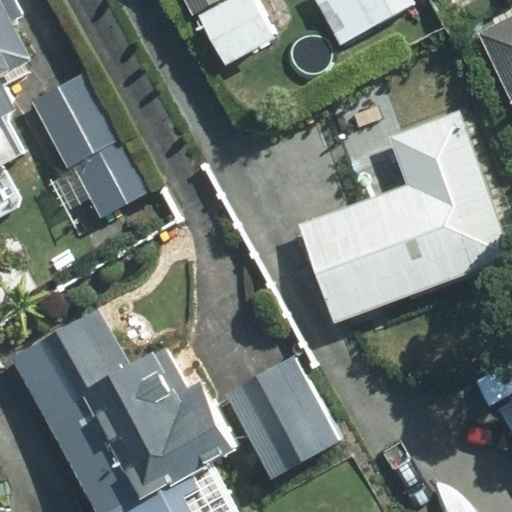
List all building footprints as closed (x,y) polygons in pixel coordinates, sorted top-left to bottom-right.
[(0,0),(0,138),(20,127),(15,120),(27,114),(10,83),(43,64),(6,0),(0,0)] [(197,0),(208,18),(214,16),(240,65),(287,38),(266,0),(197,0)] [(423,6),(419,0),(325,0),(351,46),(423,6)] [(446,0),(460,23),(499,0),(446,0)] [(511,23),(493,33),(511,71),(511,23)] [(160,192),(93,77),(45,106),(112,221),(160,192)] [(418,187),(312,226),(347,323),(511,263),(511,227),(471,116),(401,141),(418,187)] [(275,143),(275,183),(321,184),(322,144),(275,143)] [(107,313),(25,360),(113,511),(206,511),(201,502),(218,494),(210,479),(253,453),(218,395),(193,409),(162,357),(140,369),(107,313)] [(302,359),(236,398),(285,482),(351,443),(302,359)]
